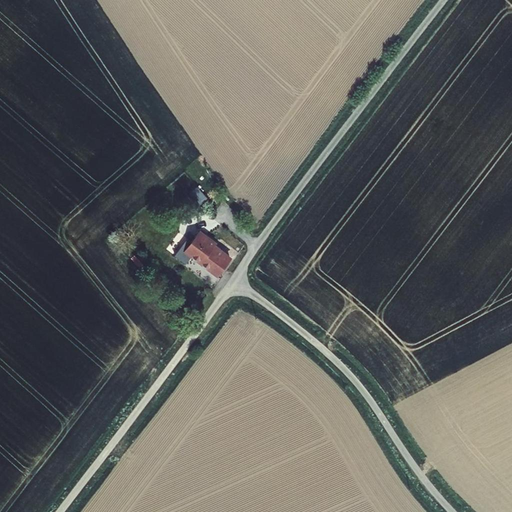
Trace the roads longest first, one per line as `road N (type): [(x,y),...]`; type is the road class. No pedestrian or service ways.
road 1 (unclassified): [(235,280),(443,0)]
road 2 (unclassified): [(235,280),(340,365),(452,511)]
road 3 (unclassified): [(59,511),(235,280)]
